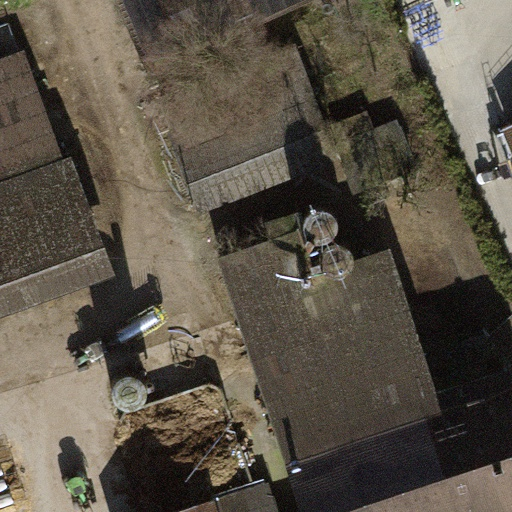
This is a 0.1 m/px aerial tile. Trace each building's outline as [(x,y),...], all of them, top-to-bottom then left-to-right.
[(119,0),(146,63),(298,0),(119,0)] [(23,39),(0,47),(0,315),(110,275),(23,39)] [(150,90),(190,205),(333,160),(298,44),(150,90)] [(218,254),(304,511),(511,511),(511,375),(507,359),(435,383),(373,202),(218,254)] [(217,511),(213,495),(154,511),(217,511)]
